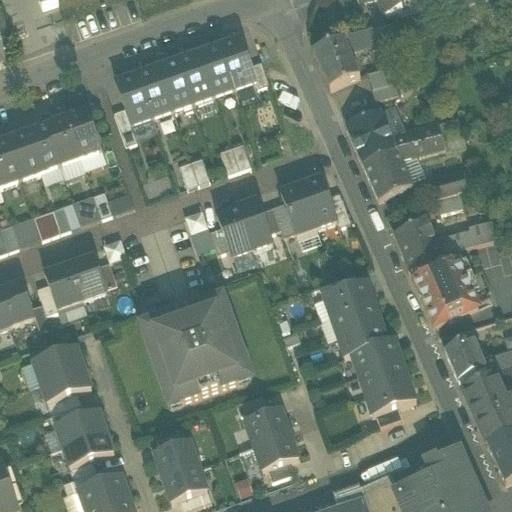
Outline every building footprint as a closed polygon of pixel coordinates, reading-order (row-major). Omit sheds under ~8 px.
[(380,0),(380,1),(385,18),(402,14),(401,10),(417,6),(418,10),(434,5),(435,5),(433,0),(380,0)] [(434,5),(437,17),(462,11),(458,0),(433,0),(435,5),(434,5)] [(458,0),(462,11),(502,0),(458,0)] [(504,3),(488,7),(492,20),(508,16),(504,3)] [(401,10),(402,14),(418,10),(417,6),(401,10)] [(418,10),(402,14),(404,21),(420,17),(418,10)] [(0,46),(8,44),(0,20),(0,46)] [(373,35),(375,45),(394,40),(391,30),(373,35)] [(350,41),(343,44),(349,56),(377,49),(375,45),(373,35),(350,41)] [(241,44),(219,52),(235,96),(236,95),(253,89),(256,88),(250,71),(241,44)] [(360,81),(349,56),(343,44),(313,57),(330,95),(360,81)] [(214,103),(235,96),(219,52),(199,59),(214,103)] [(212,104),(214,103),(199,59),(178,66),(194,110),(198,109),(212,104)] [(173,117),(194,110),(178,66),(158,73),(173,117)] [(261,67),(250,71),(256,88),(258,94),(269,90),(261,67)] [(369,79),(373,93),(417,81),(413,67),(369,79)] [(153,124),(173,117),(158,73),(138,80),(153,124)] [(131,132),(153,124),(138,80),(116,88),(125,114),(131,132)] [(372,95),(375,106),(398,100),(395,88),(372,95)] [(253,89),(236,95),(240,106),(256,100),(253,89)] [(212,104),(198,109),(202,119),(216,114),(212,104)] [(381,118),(391,141),(406,137),(394,112),(381,118)] [(131,132),(125,114),(114,118),(126,152),(137,148),(136,145),(131,132)] [(88,115),(66,122),(81,166),(103,158),(88,115)] [(346,132),(362,169),(397,154),(391,141),(381,118),(381,117),(346,132)] [(60,173),(81,166),(66,122),(45,130),(60,173)] [(438,128),(442,142),(462,136),(457,122),(438,128)] [(153,124),(131,132),(136,145),(158,138),(153,124)] [(391,141),(397,154),(442,142),(438,128),(406,137),(391,141)] [(40,180),(60,173),(45,130),(25,137),(40,180)] [(467,154),(462,136),(442,142),(446,155),(467,154)] [(19,187),(40,180),(25,137),(4,144),(19,187)] [(446,155),(442,142),(397,154),(402,166),(416,162),(446,155)] [(0,193),(19,187),(4,144),(0,145),(0,193)] [(232,153),(240,176),(251,172),(243,149),(232,153)] [(240,176),(232,153),(220,157),(229,180),(240,176)] [(402,166),(397,154),(362,169),(379,205),(413,190),(412,188),(402,166)] [(103,158),(81,166),(85,177),(107,170),(103,158)] [(402,166),(412,188),(425,183),(416,162),(402,166)] [(202,163),(191,167),(199,190),(210,186),(202,163)] [(60,173),(65,184),(65,186),(86,179),(85,177),(81,166),(60,173)] [(187,194),(199,190),(191,167),(179,171),(187,194)] [(60,173),(40,180),(44,191),(65,184),(60,173)] [(432,186),(437,205),(458,199),(466,197),(461,178),(432,186)] [(322,183),(301,190),(317,234),(337,227),(329,202),(322,183)] [(105,198),(113,220),(134,213),(126,190),(105,198)] [(297,241),(317,234),(301,190),(281,197),(284,209),(295,239),(296,242),(297,241)] [(94,202),(102,224),(113,220),(105,198),(94,202)] [(337,227),(339,232),(350,228),(340,198),(329,202),(337,227)] [(437,205),(441,219),(463,213),(458,199),(437,205)] [(82,206),(90,228),(102,224),(94,202),(82,206)] [(258,205),(237,213),(253,257),(273,250),(270,239),(262,217),(258,205)] [(73,209),(81,232),(90,228),(82,206),(73,209)] [(71,235),(81,232),(73,209),(63,212),(71,235)] [(284,209),(273,213),(281,235),(284,243),(295,239),(284,209)] [(52,216),(60,239),(71,235),(63,212),(52,216)] [(234,263),(253,257),(237,213),(216,220),(221,233),(229,256),(232,264),(234,263)] [(270,239),(281,235),(273,213),(262,217),(270,239)] [(60,239),(52,216),(33,223),(41,245),(60,239)] [(185,223),(191,240),(209,234),(203,217),(185,223)] [(32,223),(11,231),(19,253),(40,246),(32,223)] [(394,239),(408,273),(442,258),(440,251),(427,224),(394,239)] [(469,232),(471,236),(472,235),(477,249),(496,246),(492,227),(469,232)] [(0,234),(0,235),(8,257),(19,253),(11,231),(0,234)] [(229,256),(221,233),(210,237),(218,260),(229,256)] [(209,234),(191,240),(200,266),(218,260),(210,237),(209,234)] [(323,251),(317,234),(297,241),(303,258),(323,251)] [(454,255),(477,249),(472,235),(471,236),(447,242),(450,248),(440,251),(442,258),(454,255)] [(104,251),(110,269),(127,262),(121,245),(104,251)] [(110,269),(104,251),(92,255),(95,263),(98,273),(110,269)] [(408,273),(415,288),(459,268),(454,255),(442,258),(408,273)] [(257,270),(253,257),(234,263),(239,277),(257,270)] [(95,263),(70,271),(82,307),(107,298),(106,295),(98,273),(95,263)] [(478,312),(459,268),(415,288),(434,332),(478,312)] [(98,273),(106,295),(117,291),(110,269),(98,273)] [(57,316),(82,307),(70,271),(45,280),(49,291),(57,316)] [(331,288),(335,299),(358,291),(354,280),(335,287),(331,288)] [(22,288),(0,295),(0,304),(10,333),(35,324),(32,314),(22,288)] [(324,305),(330,324),(375,309),(367,288),(358,291),(335,299),(323,303),(324,305)] [(57,316),(49,291),(37,295),(43,310),(47,322),(58,318),(57,316)] [(0,335),(10,333),(0,304),(0,335)] [(314,308),(321,328),(330,324),(324,305),(314,308)] [(57,316),(58,318),(62,330),(87,321),(82,307),(57,316)] [(178,397),(181,408),(239,388),(235,377),(246,373),(226,316),(215,320),(211,309),(154,329),(158,340),(147,344),(167,401),(178,397)] [(330,324),(337,344),(382,329),(375,309),(330,324)] [(35,324),(39,337),(51,333),(47,322),(43,310),(32,314),(35,324)] [(337,344),(330,324),(321,328),(328,347),(337,344)] [(344,364),(351,362),(388,349),(382,329),(337,344),(344,364)] [(65,345),(39,354),(43,366),(69,356),(65,345)] [(458,386),(486,375),(482,365),(473,345),(445,356),(458,386)] [(351,362),(358,382),(402,366),(395,346),(388,349),(351,362)] [(33,369),(40,390),(85,374),(77,354),(69,356),(43,366),(33,369)] [(511,356),(482,365),(486,375),(491,374),(492,379),(511,373),(511,356)] [(358,382),(365,402),(409,386),(402,366),(358,382)] [(22,373),(29,394),(40,390),(33,369),(22,373)] [(511,373),(494,379),(495,382),(503,399),(511,396),(511,400),(511,399),(511,373)] [(92,395),(85,374),(40,390),(47,410),(78,400),(92,395)] [(462,397),(482,440),(511,426),(511,414),(510,415),(503,399),(495,382),(494,383),(493,382),(462,397)] [(416,407),(409,386),(365,402),(372,422),(376,421),(399,413),(416,407)] [(47,410),(40,390),(29,394),(36,414),(47,410)] [(51,422),(59,419),(82,411),(78,400),(47,410),(51,422)] [(265,401),(239,410),(243,421),(269,412),(265,401)] [(86,423),(82,411),(59,419),(63,431),(86,423)] [(376,421),(380,432),(403,424),(399,413),(376,421)] [(245,428),(254,453),(290,441),(281,416),(245,428)] [(56,435),(63,454),(107,439),(100,418),(86,423),(63,431),(56,433),(56,435)] [(487,452),(488,452),(511,440),(511,426),(482,440),(487,452)] [(51,458),(63,454),(56,435),(45,439),(51,458)] [(114,459),(107,439),(63,454),(70,475),(93,467),(114,459)] [(156,447),(160,458),(183,451),(179,439),(156,447)] [(511,440),(488,452),(489,454),(489,453),(505,487),(505,489),(511,485),(511,440)] [(299,466),(290,441),(254,453),(263,478),(269,476),(291,468),(299,466)] [(190,448),(183,451),(160,458),(154,460),(163,485),(199,473),(190,448)] [(250,483),(263,478),(254,453),(241,458),(250,483)] [(481,511),(457,458),(439,466),(437,463),(362,497),(365,505),(345,511),(481,511)] [(70,475),(74,486),(94,479),(97,478),(93,467),(70,475)] [(269,476),(272,487),(295,480),(291,468),(269,476)] [(0,511),(18,511),(3,469),(0,469),(0,511)] [(172,510),(178,508),(208,498),(199,473),(163,485),(172,510)] [(98,491),(94,479),(74,486),(64,490),(68,501),(78,497),(98,491)] [(78,497),(83,511),(103,511),(129,503),(122,482),(98,491),(78,497)] [(247,483),(234,487),(241,506),(253,502),(247,483)] [(68,501),(71,511),(83,511),(78,497),(68,501)] [(202,511),(212,509),(208,498),(178,508),(178,511),(202,511)] [(132,511),(129,503),(103,511),(132,511)]
